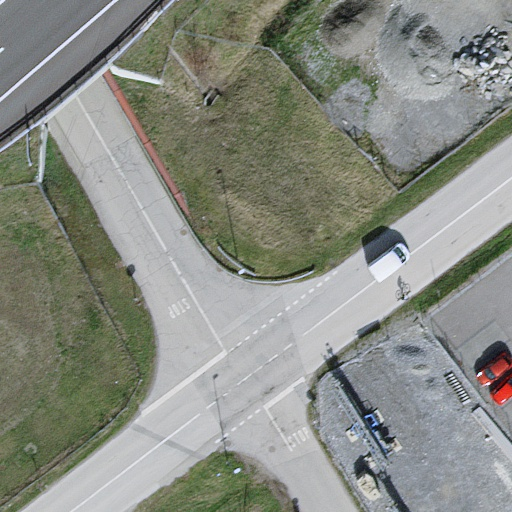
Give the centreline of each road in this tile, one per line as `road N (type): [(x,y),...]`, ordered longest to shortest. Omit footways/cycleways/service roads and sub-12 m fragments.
road 1 (unclassified): [(238,376),(17,0)]
road 2 (tertiary): [(511,168),(238,376)]
road 3 (unclassified): [(238,376),(65,511)]
road 4 (unclassified): [(318,511),(238,376)]
